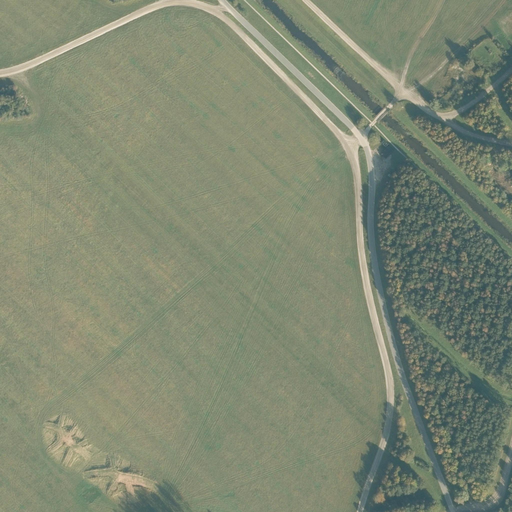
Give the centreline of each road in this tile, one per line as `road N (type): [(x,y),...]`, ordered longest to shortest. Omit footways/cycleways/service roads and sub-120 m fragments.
road 1 (track): [(441,511),(388,373),(365,273),(350,146),(216,10)]
road 2 (track): [(0,74),(165,4),(216,10)]
road 3 (unknown): [(308,0),(401,94)]
